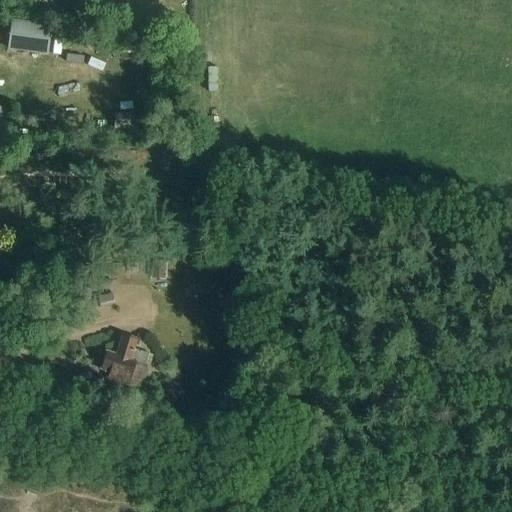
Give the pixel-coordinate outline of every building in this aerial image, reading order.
[(63,13),(70,5),(74,0),(51,0),(50,2),(62,12),(63,13)] [(9,135),(0,135),(0,154),(11,154),(9,135)] [(164,260),(149,261),(150,278),(163,277),(164,260)] [(111,295),(97,298),(99,309),(114,306),(111,295)] [(140,342),(127,337),(119,358),(112,356),(108,369),(117,372),(114,378),(124,382),(127,375),(131,377),(135,367),(145,370),(150,356),(137,351),(140,342)]
